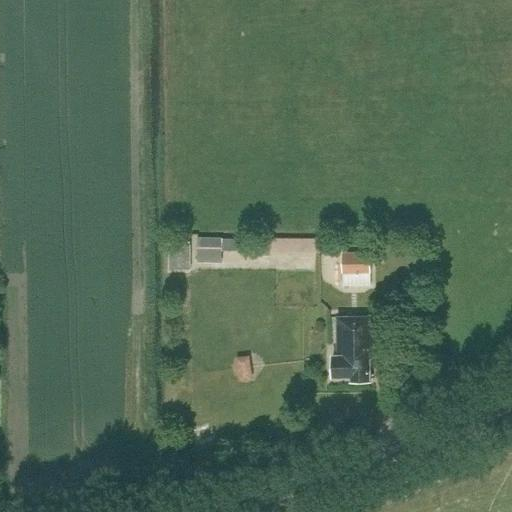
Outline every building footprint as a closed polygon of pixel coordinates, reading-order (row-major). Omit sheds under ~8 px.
[(194,241),(194,258),(197,258),(197,232),(178,232),(178,241),(194,241)] [(233,248),(233,237),(198,237),(198,248),(233,248)] [(271,247),(271,237),(255,237),(255,247),(271,247)] [(190,242),(170,242),(170,267),(191,267),(190,242)] [(371,273),(370,252),(343,253),(343,273),(371,273)] [(375,350),(374,316),(338,316),(338,355),(333,355),(333,377),(352,377),(352,381),(371,381),(371,350),(375,350)] [(427,325),(400,326),(400,338),(427,336),(427,325)] [(238,378),(252,378),(253,353),(238,353),(238,378)]
